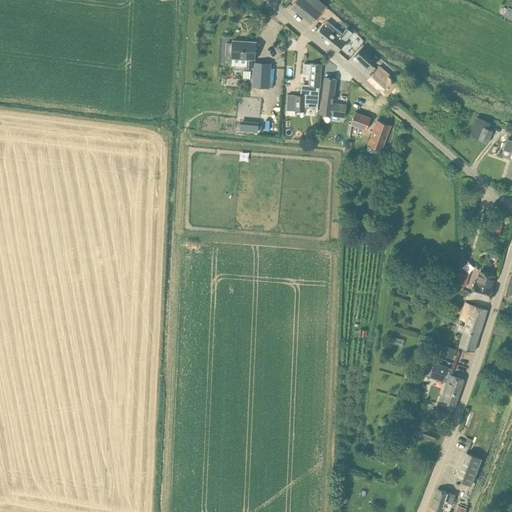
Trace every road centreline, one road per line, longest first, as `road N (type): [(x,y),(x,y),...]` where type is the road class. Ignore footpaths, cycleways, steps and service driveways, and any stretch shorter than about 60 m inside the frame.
road 1 (unclassified): [(511,205),(265,0)]
road 2 (tertiary): [(421,511),(511,248)]
